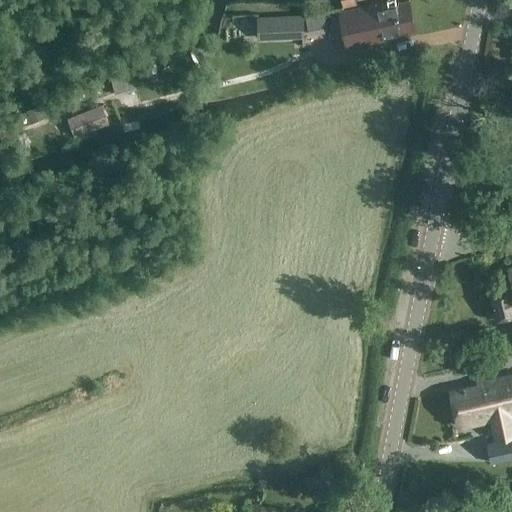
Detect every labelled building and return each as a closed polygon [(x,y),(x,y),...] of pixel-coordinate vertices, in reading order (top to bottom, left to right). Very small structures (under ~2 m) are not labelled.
[(378,3),(362,6),(339,12),(346,45),(386,36),(385,32),(412,26),(407,1),(378,7),(378,3)] [(280,38),(294,38),(302,39),(303,18),(295,17),(258,17),(256,17),(256,26),(256,39),(280,39),(280,38)] [(101,102),(67,116),(74,135),(109,121),(101,102)] [(511,267),(507,269),(511,284),(489,289),(497,319),(511,316),(511,267)] [(511,422),(511,418),(511,374),(477,382),(478,385),(450,391),(458,426),(491,419),(492,425),(501,423),(503,433),(511,430),(511,422)] [(511,437),(485,443),(490,463),(511,457),(511,437)]
